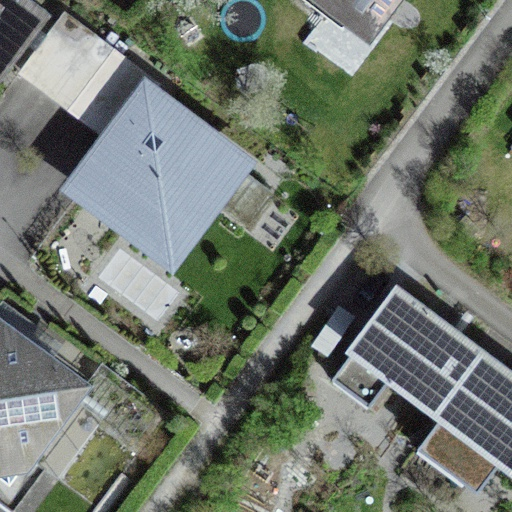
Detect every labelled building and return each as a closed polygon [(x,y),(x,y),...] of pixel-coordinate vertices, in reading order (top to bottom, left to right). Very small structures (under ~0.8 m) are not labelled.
[(0,0),(0,91),(51,23),(18,0),(0,0)] [(407,0),(297,0),(370,48),(407,0)] [(148,98),(80,193),(174,260),(242,165),(148,98)] [(349,362),(425,416),(470,353),(394,299),(349,362)] [(94,405),(0,337),(0,497),(18,511),(94,405)] [(511,382),(470,353),(425,416),(511,477),(511,382)]
